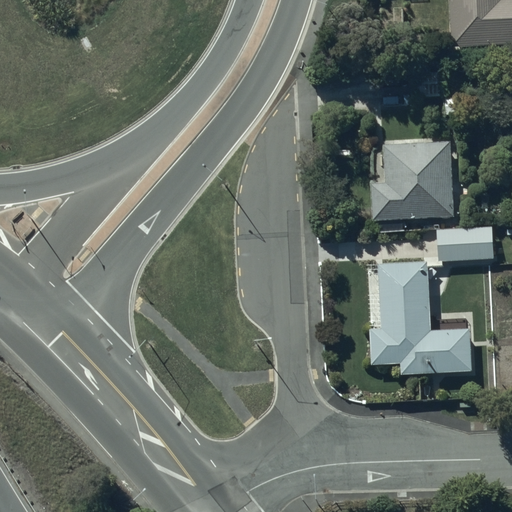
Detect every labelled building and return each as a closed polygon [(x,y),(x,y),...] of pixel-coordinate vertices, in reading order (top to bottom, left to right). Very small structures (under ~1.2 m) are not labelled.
[(511,0),(450,0),(451,48),(511,46),(511,0)] [(448,69),(414,69),(414,95),(448,94),(448,69)] [(387,179),(373,179),(375,217),(449,214),(449,212),(455,212),(453,138),(386,141),(387,179)] [(495,225),(439,226),(439,258),(495,257),(495,225)] [(430,258),(382,259),(383,325),(372,325),(373,360),(403,360),(403,369),(473,367),(472,326),(432,327),(430,258)]
